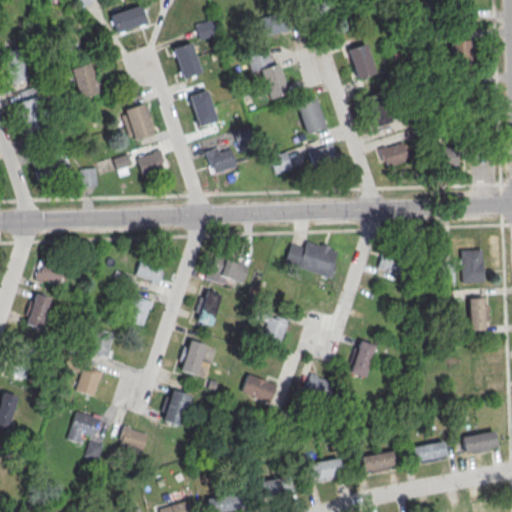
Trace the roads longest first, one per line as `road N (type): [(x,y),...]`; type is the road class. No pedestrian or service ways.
road 1 (residential): [(511,204),(0,221)]
road 2 (residential): [(135,414),(201,216)]
road 3 (residential): [(322,511),(511,469)]
road 4 (residential): [(144,47),(201,216)]
road 5 (residential): [(317,42),(375,210)]
road 6 (residential): [(326,360),(375,210)]
